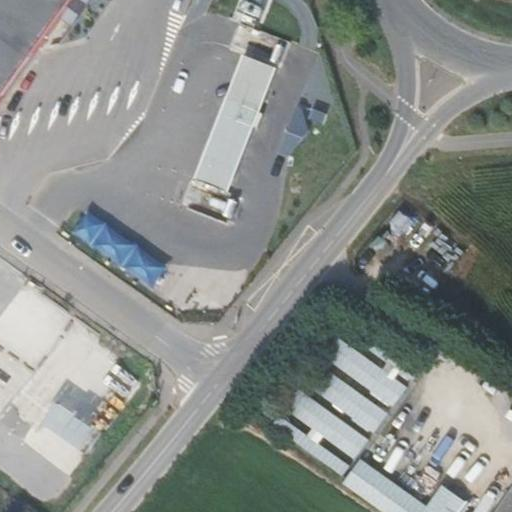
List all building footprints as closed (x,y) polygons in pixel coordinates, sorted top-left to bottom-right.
[(0,0),(0,111),(65,17),(77,25),(94,0),(0,0)] [(246,58),(229,103),(257,113),(274,69),(246,58)] [(257,113),(229,103),(224,117),(252,128),(257,113)] [(321,117),(309,112),(297,141),(308,146),(321,117)] [(252,128),(224,117),(199,183),(227,194),(252,128)] [(288,412),(363,458),(419,366),(377,340),(369,353),(339,335),(322,361),(320,360),(288,412)] [(387,511),(440,511),(441,511),(363,459),(346,484),(387,511)] [(511,511),(511,495),(500,511),(511,511)]
